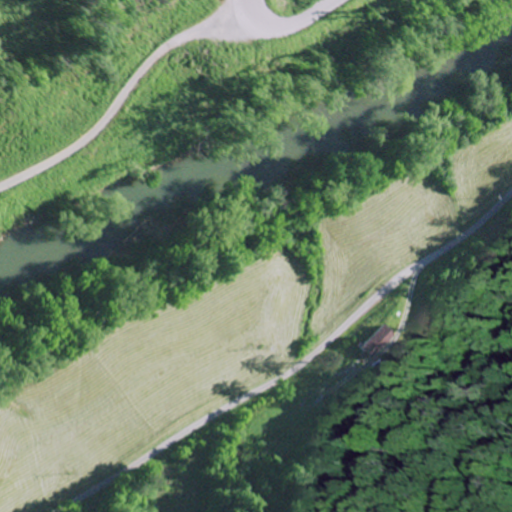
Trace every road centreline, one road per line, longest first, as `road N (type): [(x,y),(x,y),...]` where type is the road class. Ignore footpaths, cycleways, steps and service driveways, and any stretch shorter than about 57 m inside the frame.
road 1 (residential): [(511,192),(461,241),(373,298),(295,370),(56,511)]
road 2 (residential): [(246,14),(162,55),(99,127),(0,185)]
